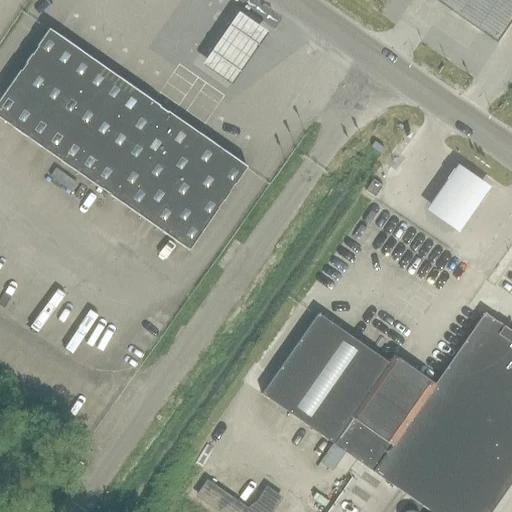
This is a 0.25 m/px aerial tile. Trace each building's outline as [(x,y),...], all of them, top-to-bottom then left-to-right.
[(511,0),(435,0),(500,45),(511,27),(511,0)] [(270,28),(239,8),(204,62),(235,82),(270,28)] [(47,30),(0,97),(0,121),(187,252),(245,168),(47,30)] [(489,184),(454,160),(423,205),(458,229),(489,184)] [(366,192),(376,198),(384,187),(374,181),(366,192)] [(25,307),(37,280),(29,277),(17,303),(25,307)] [(400,492),(428,511),(491,511),(511,483),(511,333),(485,314),(435,385),(395,357),(389,365),(318,315),(262,396),(332,445),(344,453),(400,492)] [(332,445),(319,463),(332,472),(344,453),(332,445)] [(207,481),(196,497),(218,511),(271,511),(281,498),(266,488),(256,503),(248,509),(207,481)]
